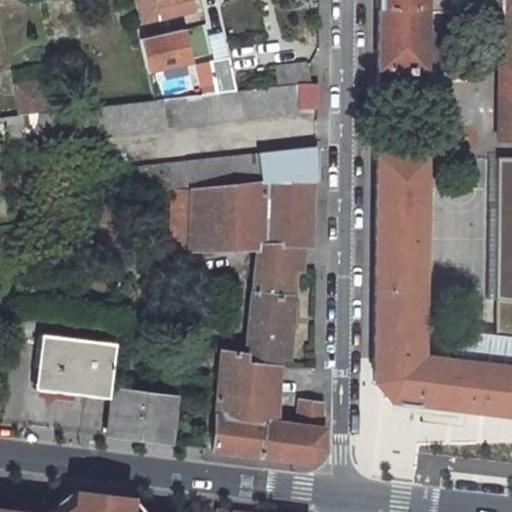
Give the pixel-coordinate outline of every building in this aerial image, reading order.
[(155,0),(142,0),(146,17),(158,15),(156,3),(155,0)] [(190,0),(170,0),(156,3),(158,15),(159,18),(193,10),(190,0)] [(511,0),(375,0),(375,8),(377,8),(376,67),(438,68),(440,12),(497,12),(496,141),(511,141),(511,0)] [(139,38),(149,73),(201,59),(192,24),(139,38)] [(307,65),(274,68),(276,88),(294,86),(310,85),(307,65)] [(14,88),(17,117),(35,115),(48,114),(44,83),(14,88)] [(276,88),(234,93),(153,102),(48,114),(35,115),(32,147),(162,131),(163,128),(297,113),(297,108),(308,108),(317,107),(318,85),(310,85),(294,86),(276,88)] [(317,115),(317,107),(308,108),(309,115),(317,115)] [(263,181),(310,180),(309,183),(315,183),(316,148),(130,170),(134,197),(189,190),(263,181)] [(420,154),(375,152),(371,379),(387,400),(395,401),(394,405),(414,407),(414,403),(511,415),(511,364),(507,364),(419,355),(420,154)] [(494,333),(511,335),(511,156),(493,156),(493,207),(486,207),(487,298),(494,298),(494,299),(498,299),(494,333)] [(307,245),(309,183),(310,180),(263,181),(261,246),(294,246),(307,245)] [(188,248),(254,246),(261,246),(263,181),(189,190),(189,223),(188,244),(188,248)] [(177,222),(177,244),(188,244),(189,223),(177,222)] [(290,295),(294,246),(261,246),(254,246),(250,293),(290,295)] [(277,327),(287,327),(290,295),(250,293),(245,355),(244,366),(275,369),(275,357),(277,327)] [(287,327),(277,327),(275,357),(285,359),(287,327)] [(108,399),(114,345),(38,337),(32,391),(108,399)] [(192,361),(192,359),(194,349),(166,347),(166,359),(192,361)] [(194,349),(192,359),(209,360),(210,351),(194,349)] [(320,448),(321,403),(296,403),(294,423),(274,422),(275,369),(244,366),(245,355),(219,352),(211,450),(306,462),(320,448)] [(116,393),(111,433),(165,439),(170,400),(116,393)] [(0,511),(126,511),(125,511),(127,500),(73,493),(72,498),(62,497),(46,508),(45,511),(24,511),(0,509),(0,511)] [(139,511),(131,501),(127,500),(125,511),(126,511),(139,511)]
